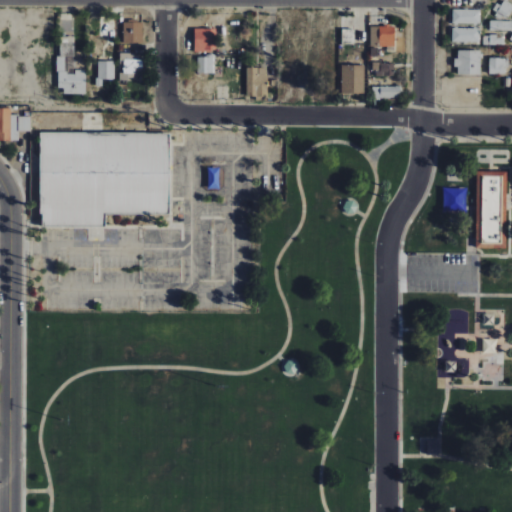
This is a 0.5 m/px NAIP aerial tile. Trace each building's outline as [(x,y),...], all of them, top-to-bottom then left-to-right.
[(511,3),(495,3),(495,19),(511,19),(511,3)] [(452,24),(480,24),(481,10),(453,9),(452,24)] [(142,43),(142,23),(123,22),(123,43),(142,43)] [(395,46),(394,26),(370,27),(371,47),(395,46)] [(194,52),(216,51),(215,28),(194,28),(194,52)] [(452,28),(452,42),(478,43),(478,28),(452,28)] [(355,29),(342,29),(342,43),(354,43),(355,29)] [(484,35),(484,45),(503,45),(504,36),(484,35)] [(480,75),(481,51),(456,50),(456,74),(480,75)] [(128,74),(135,74),(135,70),(142,70),(142,53),(121,54),(121,73),(119,73),(120,81),(128,80),(128,74)] [(86,70),(73,70),(73,55),(58,55),(57,92),(86,93),(86,70)] [(197,73),(215,74),(215,56),(198,56),(197,73)] [(489,73),(505,73),(506,58),(489,58),(489,73)] [(114,62),(97,62),(97,86),(102,86),(102,80),(115,79),(114,62)] [(374,76),(393,76),(393,62),(374,63),(374,76)] [(341,93),(364,94),(364,65),(342,65),(341,93)] [(246,98),(267,98),(267,68),(247,68),(246,98)] [(373,86),(372,97),(399,98),(400,86),(373,86)] [(30,131),(30,116),(11,116),(11,108),(0,107),(0,140),(18,141),(18,131),(30,131)] [(39,227),(104,227),(104,214),(168,214),(169,133),(39,133),(39,227)] [(475,248),(505,249),(505,233),(504,233),(505,172),(477,171),(475,248)] [(342,210),(354,215),(358,205),(346,201),(342,210)] [(482,311),(482,325),(500,326),(501,311),(482,311)] [(482,353),(496,354),(497,340),(483,339),(482,353)] [(445,361),(445,372),(456,373),(456,361),(445,361)] [(427,454),(439,454),(439,441),(428,441),(427,454)]
